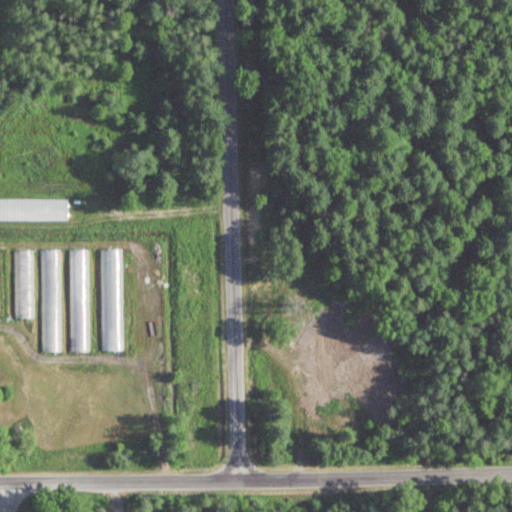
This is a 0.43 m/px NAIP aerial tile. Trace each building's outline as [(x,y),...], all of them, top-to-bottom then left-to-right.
[(0,220),(68,221),(68,200),(0,199),(0,220)] [(89,250),(69,250),(70,352),(90,352),(89,250)] [(102,250),(102,352),(123,352),(123,250),(102,250)] [(14,319),(33,319),(33,252),(14,252),(14,319)] [(321,414),(338,414),(338,385),(321,385),(321,414)]
